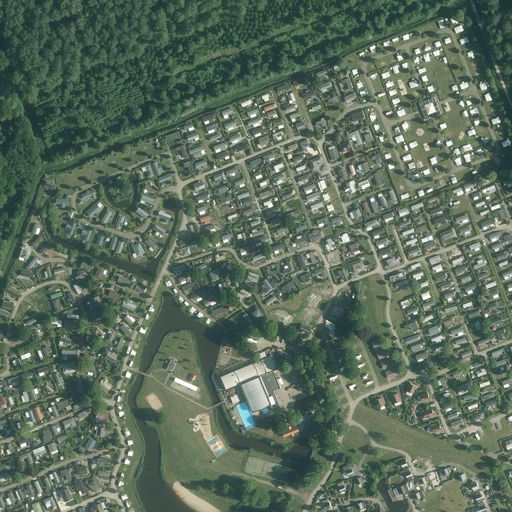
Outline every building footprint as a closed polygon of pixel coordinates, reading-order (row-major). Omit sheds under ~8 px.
[(326,69),(316,73),(318,79),(323,77),(322,74),(327,72),(326,69)] [(304,77),(295,80),(296,86),(306,83),(304,77)] [(349,78),(341,80),(342,84),(346,82),(349,89),(352,88),(352,87),(349,78)] [(481,81),(484,88),(489,86),(486,79),(481,81)] [(319,85),(321,90),(332,86),(330,81),(319,85)] [(303,93),(305,98),(308,97),(309,99),(316,97),(315,94),(317,93),(315,88),(303,93)] [(356,92),(344,97),(346,101),(357,96),(356,92)] [(295,101),(292,93),(287,95),(289,100),(291,99),(292,102),(295,101)] [(419,103),(420,105),(426,119),(441,113),(434,97),(419,103)] [(223,108),(225,114),(233,112),(231,106),(223,108)] [(402,107),(396,109),(398,117),(404,114),(402,107)] [(361,111),(352,115),(354,122),(364,118),(361,111)] [(212,114),(202,118),(203,121),(204,121),(208,119),(210,123),(214,121),(213,119),(212,118),(213,117),(212,114)] [(372,123),(377,120),(374,114),(369,116),(372,123)] [(321,120),(315,122),(317,125),(322,124),(323,126),(326,125),(324,117),(320,119),(321,120)] [(262,127),(253,131),(254,135),(260,133),(261,135),(264,134),(263,131),(264,131),(262,127)] [(166,141),(180,135),(179,130),(165,136),(166,141)] [(185,137),(188,141),(198,135),(195,131),(185,137)] [(357,131),(348,135),(349,138),(355,136),(359,144),(362,143),(357,131)] [(370,133),(364,135),(366,139),(367,142),(370,141),(373,140),(370,133)] [(266,136),(258,139),(261,145),(269,142),(266,136)] [(307,140),(300,143),(303,151),(307,149),(305,145),(309,143),(307,140)] [(348,141),(339,145),(342,152),(350,148),(348,141)] [(202,146),(189,150),(190,154),(193,153),(194,157),(198,155),(202,154),(200,151),(204,149),(202,146)] [(331,147),(328,148),(329,150),(331,155),(330,155),(332,160),(339,157),(337,151),(336,151),(335,148),(334,147),(332,148),(331,147)] [(320,156),(309,160),(312,170),(317,168),(315,163),(322,161),(320,156)] [(434,156),(429,158),(432,164),(437,162),(434,156)] [(190,160),(183,163),(184,167),(187,166),(189,172),(194,170),(190,160)] [(367,162),(361,164),(363,170),(363,172),(370,170),(367,162)] [(143,166),(148,178),(154,175),(148,163),(143,166)] [(294,168),(296,174),(305,170),(303,165),(294,168)] [(227,176),(239,173),(238,167),(226,170),(227,176)] [(223,172),(213,176),(215,180),(216,180),(221,178),(222,180),(226,178),(223,172)] [(283,173),(274,177),(275,179),(273,180),(276,185),(287,180),(283,173)] [(369,185),(366,178),(358,182),(361,189),(369,185)] [(347,186),(344,187),(346,191),(349,190),(350,193),(355,191),(353,184),(355,183),(354,180),(346,183),(347,186)] [(202,181),(194,184),(196,191),(205,187),(202,181)] [(155,193),(157,188),(145,183),(143,188),(155,193)] [(226,184),(216,189),(218,192),(228,187),(226,184)] [(485,188),(488,193),(495,189),(493,184),(485,188)] [(152,203),(153,198),(140,195),(138,200),(152,203)] [(222,203),(228,201),(226,195),(219,197),(222,203)] [(321,201),(309,206),(310,210),(323,205),(321,201)] [(429,210),(431,216),(441,213),(440,211),(442,210),(441,206),(429,210)] [(149,214),(138,207),(135,211),(146,219),(149,214)] [(288,209),(289,212),(285,213),(286,218),(299,215),(297,210),(292,211),(291,208),(288,209)] [(359,208),(352,211),(354,218),(355,218),(362,215),(359,208)] [(503,209),(493,213),(495,218),(497,217),(498,219),(499,221),(506,218),(503,209)] [(106,210),(101,221),(105,223),(111,212),(106,210)] [(134,214),(129,216),(134,227),(139,225),(134,214)] [(421,215),(413,218),(416,226),(419,225),(418,222),(420,221),(420,219),(421,219),(421,218),(422,217),(421,215)] [(341,216),(332,219),(333,223),(336,222),(337,226),(341,224),(340,221),(343,220),(341,216)] [(376,219),(364,223),(366,228),(378,224),(376,219)] [(192,232),(190,232),(192,236),(200,234),(197,223),(193,224),(195,231),(192,232)] [(163,235),(166,231),(154,224),(152,228),(163,235)] [(286,226),(276,230),(279,237),(289,233),(286,226)] [(83,229),(82,234),(85,235),(84,239),(89,241),(93,229),(88,227),(87,231),(83,229)] [(377,236),(384,233),(382,228),(371,233),(372,237),(377,235),(377,236)] [(438,233),(440,238),(453,233),(452,228),(438,233)] [(313,233),(309,234),(309,236),(311,243),(315,241),(315,240),(316,239),(322,237),(321,232),(319,233),(318,229),(313,231),(313,233)] [(496,236),(501,234),(500,231),(487,235),(489,240),(497,237),(496,236)] [(231,243),(230,237),(233,237),(231,233),(223,236),(226,245),(231,243)] [(39,235),(31,242),(34,246),(42,239),(39,235)] [(217,238),(209,241),(211,247),(219,244),(217,238)] [(327,239),(325,240),(326,244),(328,244),(330,249),(334,247),(331,238),(327,239)] [(423,249),(428,247),(429,250),(436,247),(434,241),(422,245),(423,249)] [(469,244),(471,250),(477,249),(476,242),(469,244)] [(38,250),(42,254),(49,247),(46,243),(38,250)] [(139,243),(132,247),(135,253),(137,256),(137,257),(145,253),(139,243)] [(357,243),(349,246),(352,253),(354,252),(359,250),(357,243)] [(181,248),(179,249),(180,253),(182,252),(183,256),(191,254),(188,246),(181,248)] [(458,247),(450,250),(453,256),(460,252),(458,247)] [(19,256),(24,258),(25,258),(28,250),(21,248),(19,256)] [(340,250),(329,254),(331,259),(342,255),(340,250)] [(316,256),(314,251),(308,253),(311,259),(316,256)] [(264,252),(253,257),(254,261),(260,259),(261,262),(266,260),(264,257),(265,256),(264,252)] [(296,257),(300,267),(305,265),(301,255),(296,257)] [(35,257),(29,265),(31,267),(36,262),(41,265),(43,261),(38,259),(36,257),(35,257)] [(394,257),(387,260),(389,266),(398,263),(397,259),(395,260),(394,257)] [(455,266),(460,264),(459,261),(460,260),(459,257),(449,261),(451,265),(454,264),(455,266)] [(361,259),(350,263),(353,273),(357,271),(356,269),(355,266),(359,264),(363,263),(361,259)] [(82,260),(80,266),(90,270),(92,264),(82,260)] [(289,267),(283,269),(285,273),(294,270),(290,260),(286,261),(289,267)] [(184,264),(172,268),(174,272),(176,272),(177,275),(182,273),(181,270),(185,269),(184,264)] [(99,266),(96,275),(102,277),(103,274),(104,270),(105,270),(105,268),(99,266)] [(321,268),(315,271),(316,274),(317,274),(321,272),(323,277),(328,276),(325,267),(321,268)] [(79,275),(75,277),(77,281),(89,275),(80,269),(76,271),(79,275)] [(218,269),(209,273),(213,280),(220,276),(218,273),(220,272),(218,269)] [(343,269),(338,272),(340,276),(343,275),(345,280),(348,278),(343,269)] [(403,271),(390,276),(392,281),(405,275),(403,271)] [(249,272),(246,279),(251,281),(252,277),(258,279),(259,275),(256,274),(249,272)] [(303,276),(301,276),(303,280),(304,279),(305,282),(309,280),(308,277),(312,276),(310,272),(303,276)] [(24,288),(36,284),(32,275),(25,278),(26,282),(23,283),(24,288)] [(126,286),(128,280),(117,275),(115,281),(126,286)] [(201,278),(199,280),(199,282),(202,288),(205,287),(204,285),(207,284),(205,281),(203,282),(201,278)] [(264,288),(262,290),(265,293),(269,289),(272,287),(273,288),(277,285),(273,280),(269,283),(266,279),(265,279),(263,281),(264,283),(267,286),(264,288)] [(291,281),(281,288),(284,291),(287,289),(288,292),(292,289),(290,287),(293,284),(295,283),(293,280),(291,281)] [(77,283),(74,285),(78,293),(79,294),(82,292),(83,293),(84,294),(85,294),(86,294),(86,293),(87,293),(87,292),(88,292),(88,291),(88,290),(87,290),(87,289),(86,288),(85,288),(84,288),(83,289),(82,289),(81,287),(80,288),(77,284),(77,283)] [(136,284),(134,288),(144,292),(145,288),(146,284),(142,283),(141,286),(136,284)] [(467,293),(474,291),(472,285),(461,288),(462,292),(466,290),(467,293)] [(351,286),(342,291),(344,295),(350,292),(349,290),(352,288),(351,286)] [(329,299),(333,290),(326,288),(323,296),(329,299)] [(497,289),(488,293),(490,299),(494,298),(493,296),(498,294),(499,293),(497,289)] [(110,290),(107,297),(116,301),(119,295),(119,294),(110,290)] [(198,290),(189,295),(192,300),(201,295),(198,290)] [(71,303),(76,301),(71,291),(67,293),(71,303)] [(422,300),(429,297),(427,291),(419,294),(422,300)] [(337,299),(341,305),(346,302),(340,293),(337,295),(338,298),(337,299)] [(102,305),(97,294),(96,294),(90,297),(89,298),(90,301),(90,302),(90,304),(92,304),(93,308),(102,305)] [(274,295),(266,302),(268,305),(277,298),(274,295)] [(312,306),(316,308),(321,297),(316,295),(312,306)] [(124,300),(121,305),(133,310),(136,305),(129,302),(130,300),(125,298),(124,300)] [(236,299),(227,303),(228,306),(229,306),(230,306),(234,308),(235,303),(237,302),(236,299)] [(4,300),(2,306),(11,309),(14,301),(10,300),(9,302),(4,300)] [(26,305),(23,302),(20,304),(31,315),(38,308),(31,300),(26,305)] [(464,311),(473,308),(470,301),(461,304),(464,311)] [(329,318),(332,313),(336,315),(340,308),(333,304),(326,316),(329,318)] [(258,306),(249,312),(256,320),(264,314),(258,306)] [(0,313),(9,317),(11,313),(0,308),(0,313)] [(21,308),(18,312),(26,319),(29,315),(21,308)] [(311,322),(315,312),(310,310),(306,320),(311,322)] [(127,314),(124,318),(130,325),(133,322),(130,319),(131,318),(127,314)] [(452,318),(443,321),(446,328),(448,327),(447,324),(453,322),(452,318)] [(416,321),(405,326),(406,329),(411,327),(412,330),(418,327),(416,321)] [(124,323),(120,326),(127,335),(132,332),(124,323)] [(307,334),(310,327),(302,323),(299,330),(307,334)] [(108,340),(111,341),(115,331),(112,330),(112,331),(109,329),(107,332),(110,333),(111,333),(108,340)] [(504,330),(497,332),(500,341),(504,339),(502,334),(505,333),(504,330)] [(20,341),(31,337),(29,333),(18,337),(20,341)] [(256,343),(258,337),(247,333),(245,338),(256,343)] [(61,337),(60,340),(60,341),(64,342),(63,344),(67,345),(68,343),(70,344),(71,340),(61,337)] [(120,355),(123,353),(116,346),(114,349),(120,355)] [(108,351),(105,357),(114,362),(117,356),(114,354),(112,353),(108,351)] [(426,351),(414,356),(416,360),(428,355),(426,351)] [(442,361),(442,360),(449,357),(448,353),(437,357),(439,362),(442,361)] [(85,354),(84,358),(85,358),(90,359),(89,362),(93,363),(94,360),(93,360),(94,356),(85,354)] [(219,380),(222,379),(226,388),(226,390),(241,384),(252,409),(252,411),(269,405),(270,408),(272,407),(273,410),(276,408),(276,406),(279,404),(274,390),(280,388),(274,372),(280,370),(274,354),(271,355),(220,376),(218,377),(219,380)] [(285,357),(289,366),(294,364),(291,355),(290,355),(285,357)] [(74,362),(60,364),(60,367),(64,367),(64,372),(75,371),(74,362)] [(93,376),(93,366),(89,366),(89,371),(84,371),(84,376),(93,376)] [(32,372),(22,375),(23,381),(34,377),(32,372)] [(18,376),(8,379),(9,383),(11,382),(15,381),(16,385),(20,383),(18,376)] [(63,386),(62,379),(60,380),(59,376),(54,377),(56,387),(63,386)] [(444,376),(440,378),(444,388),(448,387),(444,376)] [(175,377),(174,381),(196,390),(197,387),(175,377)] [(102,380),(97,386),(106,392),(111,386),(106,383),(103,381),(102,380)] [(407,390),(406,394),(411,396),(413,393),(413,392),(416,385),(411,383),(411,382),(409,381),(408,384),(409,385),(407,390)] [(47,383),(44,386),(51,393),(53,391),(47,383)] [(420,395),(417,396),(419,400),(421,399),(422,401),(428,399),(428,401),(431,400),(430,397),(429,398),(427,392),(420,395)] [(392,394),(390,395),(391,398),(392,397),(394,402),(395,402),(396,406),(401,404),(400,400),(401,400),(398,393),(393,395),(392,394)] [(376,398),(373,399),(375,402),(376,402),(378,407),(384,405),(381,397),(376,399),(376,398)] [(66,399),(57,403),(60,409),(66,407),(67,410),(71,408),(70,405),(69,405),(66,399)] [(104,422),(105,420),(107,415),(101,413),(103,406),(100,405),(95,418),(104,422)] [(435,413),(434,413),(431,406),(423,409),(424,411),(423,411),(423,412),(420,413),(422,419),(425,417),(426,418),(432,416),(433,417),(436,416),(435,413)] [(87,408),(77,414),(79,418),(90,413),(87,408)] [(73,418),(63,422),(66,427),(70,425),(73,430),(77,428),(73,418)] [(318,433),(320,431),(319,430),(320,429),(320,426),(316,422),(313,423),(311,421),(307,424),(309,427),(310,429),(313,433),(316,433),(317,432),(318,433)] [(443,431),(442,428),(441,429),(439,423),(436,424),(436,423),(430,425),(432,430),(433,430),(434,432),(439,430),(440,432),(443,431)] [(97,429),(96,434),(102,435),(102,436),(103,436),(104,435),(104,431),(113,432),(113,428),(97,426),(97,429)] [(297,426),(282,432),(284,436),(299,430),(297,426)] [(49,429),(43,431),(44,436),(45,436),(48,435),(50,439),(53,438),(49,429)] [(67,434),(57,437),(58,441),(59,444),(64,442),(63,439),(68,438),(67,434)] [(28,436),(19,440),(20,444),(26,442),(27,445),(31,444),(28,436)] [(89,439),(85,447),(91,450),(96,441),(90,438),(89,439)] [(54,442),(48,445),(51,452),(57,449),(54,442)] [(44,446),(32,450),(36,460),(40,458),(39,455),(46,452),(44,446)] [(29,452),(19,456),(19,457),(20,460),(27,458),(29,465),(33,463),(29,452)] [(100,457),(99,465),(109,466),(110,458),(100,457)] [(403,468),(408,465),(406,459),(400,461),(403,468)] [(10,460),(3,463),(5,470),(12,467),(10,460)] [(350,464),(343,467),(344,470),(346,469),(346,471),(348,475),(348,476),(354,474),(351,467),(350,464)] [(86,466),(77,467),(78,475),(87,473),(86,466)] [(444,475),(450,473),(448,467),(441,470),(442,470),(439,471),(441,476),(444,475)] [(410,470),(409,468),(399,472),(401,475),(405,473),(407,479),(413,476),(410,470)] [(64,470),(60,472),(62,476),(65,475),(67,480),(71,478),(67,469),(64,470)] [(56,472),(51,474),(57,487),(61,485),(56,472)] [(428,475),(431,480),(437,478),(435,472),(428,475)] [(465,473),(458,476),(460,481),(467,478),(465,473)] [(428,481),(429,481),(427,476),(426,476),(419,479),(417,480),(419,485),(421,484),(428,481)] [(356,480),(359,485),(365,483),(363,477),(356,480)] [(38,492),(42,491),(37,480),(33,482),(38,492)] [(93,481),(89,485),(96,493),(101,487),(94,480),(93,481)] [(476,481),(471,483),(473,490),(479,488),(476,481)] [(78,484),(75,485),(77,491),(80,489),(83,494),(86,493),(82,482),(78,484)] [(338,486),(341,492),(346,490),(344,483),(338,486)] [(408,492),(408,491),(409,488),(406,487),(405,484),(398,487),(393,489),(396,496),(401,494),(408,492)] [(28,489),(25,490),(26,493),(29,492),(30,496),(34,495),(30,485),(26,486),(28,489)] [(20,499),(24,496),(18,488),(15,490),(20,499)] [(60,490),(57,491),(57,493),(59,498),(62,496),(65,501),(72,498),(68,488),(60,491),(60,490)] [(415,499),(422,497),(422,496),(424,495),(422,491),(420,491),(417,492),(417,491),(415,492),(415,493),(413,494),(412,494),(412,497),(414,500),(415,499)] [(325,493),(315,497),(319,506),(323,504),(321,499),(327,496),(325,493)] [(475,494),(478,503),(482,501),(483,500),(480,493),(478,493),(477,493),(475,493),(475,494)] [(52,496),(43,500),(45,504),(50,502),(53,508),(57,507),(52,496)] [(323,501),(323,503),(325,509),(323,510),(322,509),(321,511),(324,511),(324,510),(326,510),(326,509),(328,510),(329,508),(332,507),(329,501),(328,499),(323,501)] [(365,507),(363,501),(356,504),(358,510),(365,507)] [(39,502),(32,504),(34,511),(40,511),(42,511),(39,502)] [(479,505),(476,506),(478,511),(484,511),(487,511),(486,509),(487,506),(485,505),(484,502),(478,504),(479,505)] [(93,507),(90,509),(91,511),(108,511),(107,509),(104,510),(103,507),(101,504),(101,503),(93,506),(93,507)]
